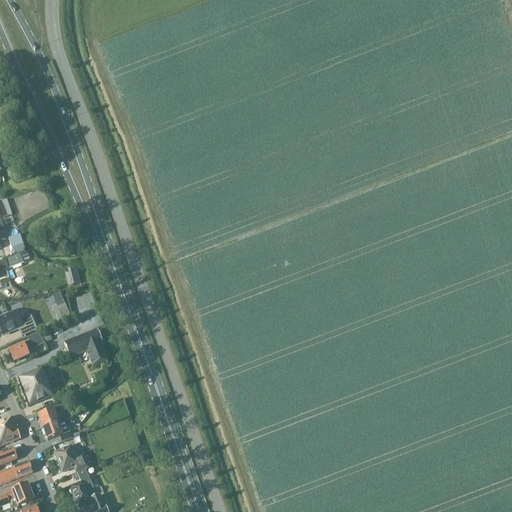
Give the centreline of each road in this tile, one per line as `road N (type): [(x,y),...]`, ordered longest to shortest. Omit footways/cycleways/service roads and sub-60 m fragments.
road 1 (unclassified): [(220,511),(60,60),(52,0)]
road 2 (primary): [(127,309),(72,136),(9,0)]
road 3 (primary): [(0,29),(127,309)]
road 4 (primary): [(198,511),(127,309)]
road 5 (residential): [(54,511),(0,377)]
